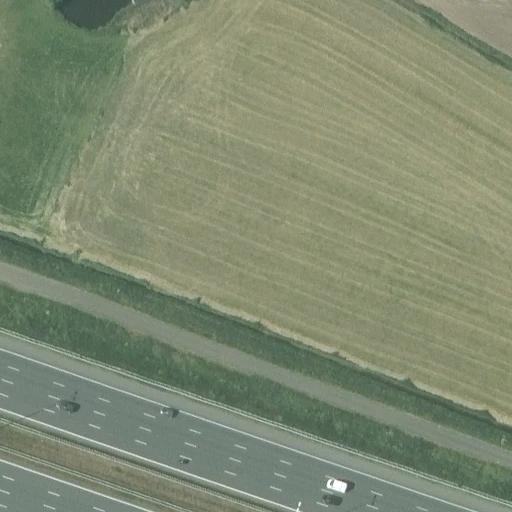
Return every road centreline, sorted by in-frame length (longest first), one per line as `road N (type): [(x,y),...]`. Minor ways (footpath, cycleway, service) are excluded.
road 1 (unclassified): [(511,461),(0,270)]
road 2 (motorway): [(374,511),(0,384)]
